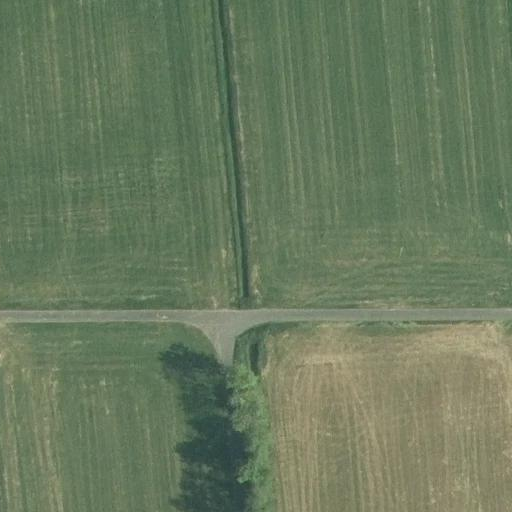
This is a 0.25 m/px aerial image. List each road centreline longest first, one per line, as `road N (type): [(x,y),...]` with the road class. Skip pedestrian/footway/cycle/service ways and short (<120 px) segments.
road 1 (track): [(0,316),(511,313)]
road 2 (track): [(225,316),(244,511)]
